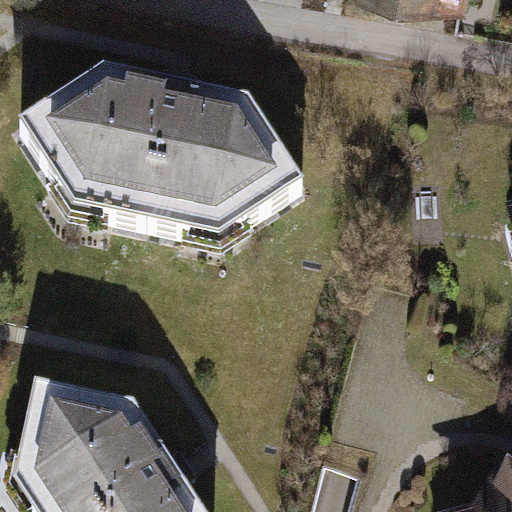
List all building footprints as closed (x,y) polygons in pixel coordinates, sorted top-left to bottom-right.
[(256,0),(318,13),(320,0),(256,0)] [(466,0),(396,0),(465,11),(466,0)] [(107,78),(17,130),(67,216),(212,247),(302,192),(251,110),(178,94),(107,78)] [(204,511),(142,412),(37,395),(15,487),(29,511),(204,511)] [(490,511),(511,511),(511,480),(508,478),(490,511)]
